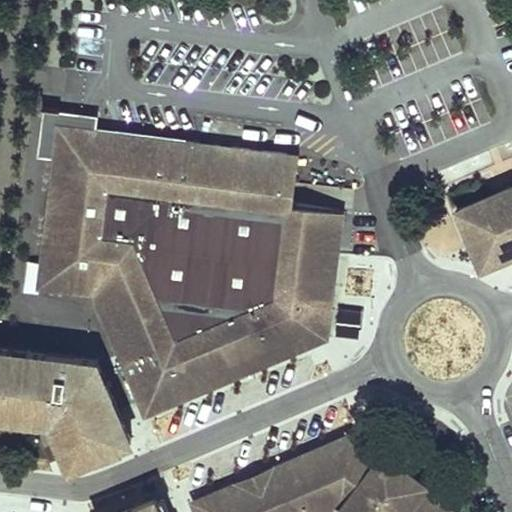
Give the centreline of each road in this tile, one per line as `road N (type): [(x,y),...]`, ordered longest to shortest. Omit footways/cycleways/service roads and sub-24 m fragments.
road 1 (residential): [(390,361),(81,492)]
road 2 (residential): [(497,317),(456,283),(420,287),(390,318),(390,361)]
